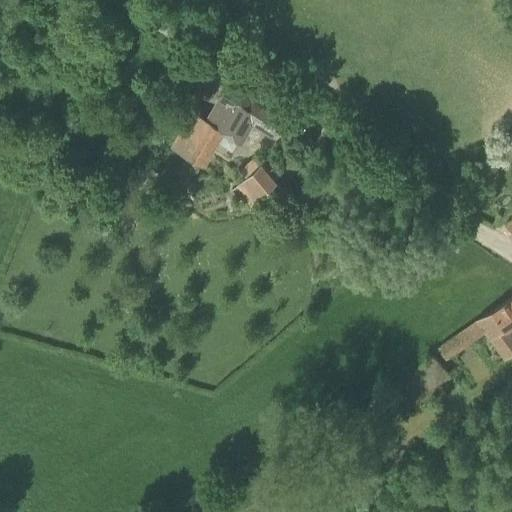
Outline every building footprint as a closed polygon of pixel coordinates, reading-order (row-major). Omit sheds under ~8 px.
[(229,81),(186,155),(203,164),(224,128),(240,137),(252,113),(276,128),(285,115),(229,81)] [(511,155),(511,143),(502,154),(508,160),(511,155)] [(251,203),(276,180),(261,163),(236,186),(251,203)] [(127,206),(116,201),(110,212),(122,217),(127,206)] [(511,297),(439,346),(447,358),(488,328),(507,353),(511,349),(511,326),(509,324),(511,321),(511,297)] [(432,389),(449,373),(434,354),(416,371),(432,389)]
